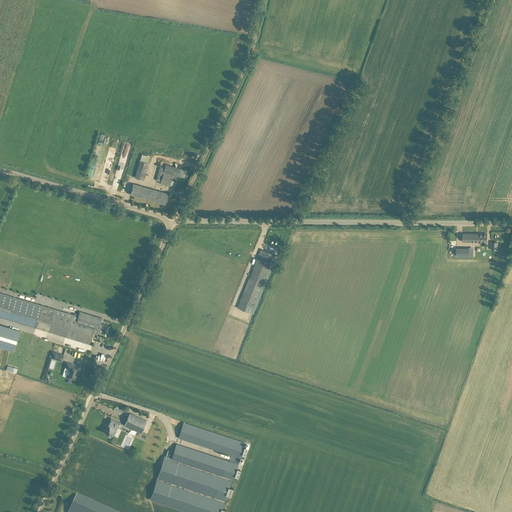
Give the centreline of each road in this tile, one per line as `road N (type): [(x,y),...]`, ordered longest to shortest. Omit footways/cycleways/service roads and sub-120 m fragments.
road 1 (unclassified): [(168,224),(511,225)]
road 2 (unclassified): [(36,511),(168,224)]
road 3 (track): [(178,221),(247,59),(262,0)]
road 4 (unclassified): [(168,224),(0,171)]
